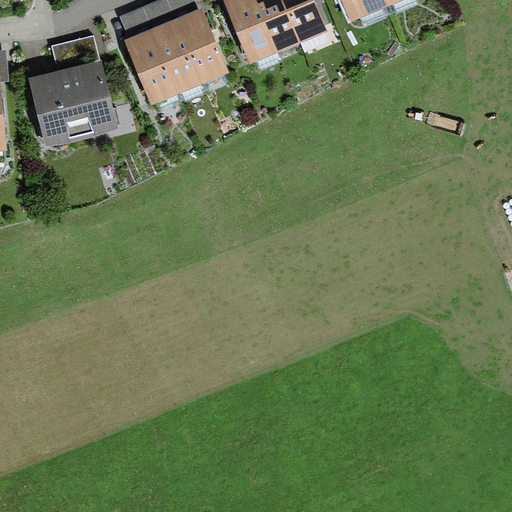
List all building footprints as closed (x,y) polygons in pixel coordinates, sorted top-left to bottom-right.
[(168,0),(145,10),(177,87),(200,78),(168,0)] [(192,0),(168,0),(200,78),(223,68),(200,12),(198,13),(192,0)] [(275,46),(255,0),(229,0),(228,0),(252,56),(275,46)] [(299,37),(283,0),(255,0),(275,46),(299,37)] [(283,0),(299,37),(304,50),(328,41),(310,0),(283,0)] [(385,1),(385,0),(346,0),(352,14),(385,1)] [(177,87),(145,10),(123,19),(132,41),(130,42),(153,97),(177,87)] [(110,118),(98,68),(91,35),(51,44),(59,77),(36,82),(48,133),(69,132),(92,127),(110,118)]
